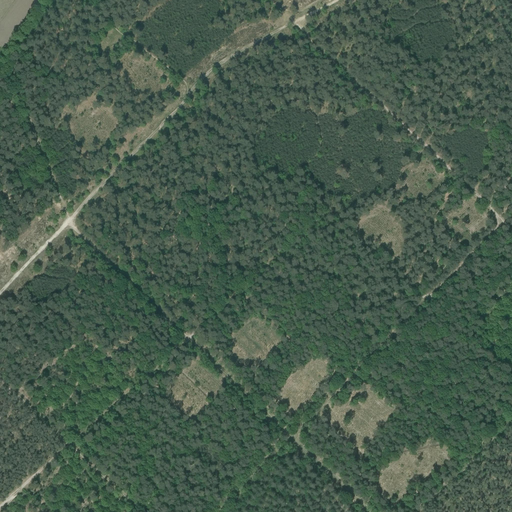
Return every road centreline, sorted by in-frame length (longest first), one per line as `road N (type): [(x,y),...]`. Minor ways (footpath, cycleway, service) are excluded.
road 1 (track): [(2,58),(67,220),(367,511)]
road 2 (track): [(161,122),(294,239),(327,212),(422,300)]
road 3 (track): [(217,511),(422,300)]
road 4 (track): [(503,219),(294,21)]
road 5 (track): [(187,338),(294,239)]
road 6 (track): [(86,0),(187,93)]
road 7 (track): [(511,418),(420,511)]
